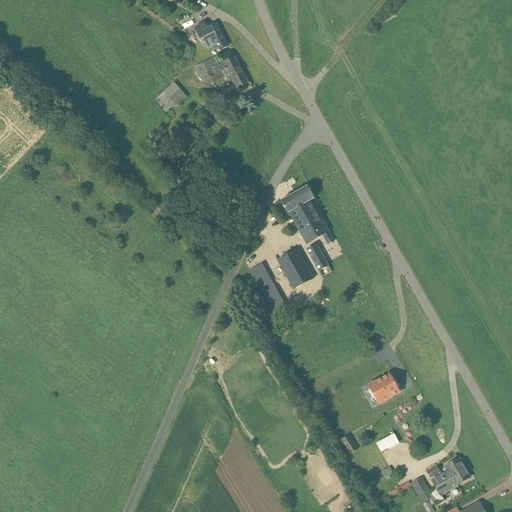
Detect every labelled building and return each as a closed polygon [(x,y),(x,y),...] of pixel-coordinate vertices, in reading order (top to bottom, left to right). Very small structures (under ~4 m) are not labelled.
[(216,24),(207,29),(204,24),(196,29),(205,47),(206,46),(207,48),(213,45),(215,50),(219,48),(221,50),(227,47),(216,24)] [(248,83),(234,58),(224,63),(224,64),(230,75),(237,89),(248,83)] [(207,72),(207,73),(212,81),(213,84),(230,75),(224,64),(207,72)] [(212,81),(207,73),(207,72),(206,70),(199,74),(204,85),(212,81)] [(157,99),(164,108),(181,94),(174,85),(157,99)] [(307,187),(296,193),(296,194),(293,196),(293,195),(292,196),(282,202),(281,202),(281,203),(284,208),(284,209),(284,208),(287,214),(288,214),(311,201),(313,200),(314,199),(311,193),(308,188),(308,187),(307,187)] [(311,201),(289,213),(307,245),(323,236),(329,233),(311,201)] [(334,241),(329,233),(323,236),(328,245),(334,241)] [(328,267),(316,245),(307,250),(319,271),(328,267)] [(297,250),(277,261),(294,290),(313,279),(297,250)] [(262,264),(250,271),(268,304),(273,301),(268,292),(275,288),(262,264)] [(286,307),(275,288),(268,292),(273,301),(268,304),(274,314),(286,307)] [(389,375),(370,386),(379,403),(399,393),(389,375)] [(394,434),(376,443),(381,452),(399,443),(394,434)] [(470,478),(459,460),(452,464),(454,468),(462,482),(470,478)] [(437,466),(427,472),(431,478),(440,472),(437,466)] [(448,471),(432,481),(437,489),(440,495),(441,495),(462,482),(454,468),(448,471)] [(429,491),(421,479),(412,484),(423,502),(429,499),(426,493),(429,491)] [(437,489),(430,494),(436,505),(444,501),(441,495),(440,495),(437,489)]
